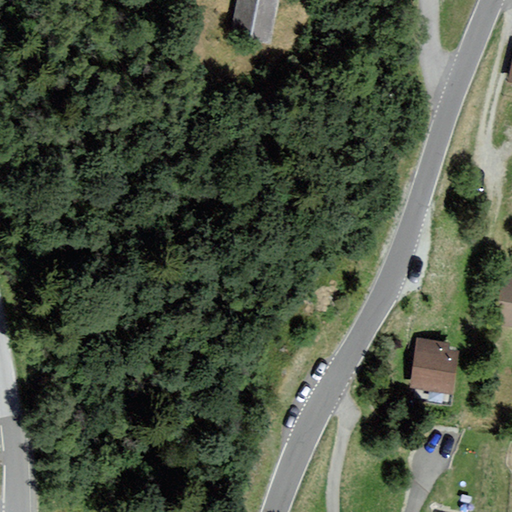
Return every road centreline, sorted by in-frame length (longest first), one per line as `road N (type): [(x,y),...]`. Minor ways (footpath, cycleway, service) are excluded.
road 1 (unclassified): [(274,511),(314,413),(393,272),(492,0)]
road 2 (unclassified): [(0,354),(14,426),(17,511)]
